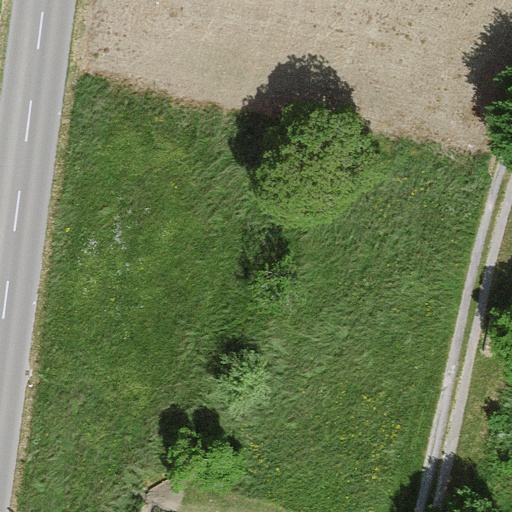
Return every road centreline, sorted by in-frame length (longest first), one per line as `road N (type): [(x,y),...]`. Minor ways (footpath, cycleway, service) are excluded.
road 1 (track): [(511,170),(472,301),(426,511)]
road 2 (tertiary): [(42,0),(0,325)]
